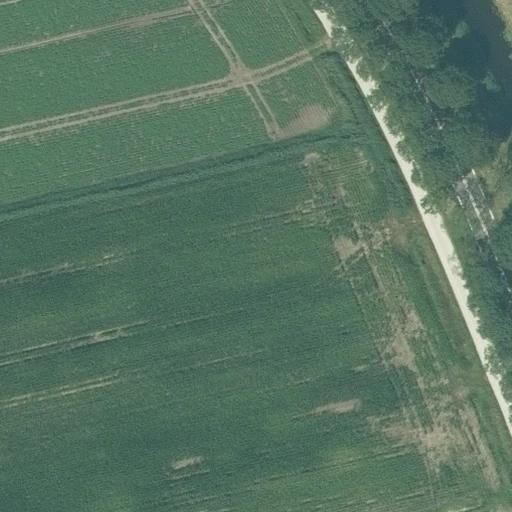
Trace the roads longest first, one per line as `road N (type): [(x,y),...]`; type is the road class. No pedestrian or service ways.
road 1 (unclassified): [(511,414),(384,116),(315,0)]
road 2 (tertiary): [(511,298),(414,75),(370,0)]
